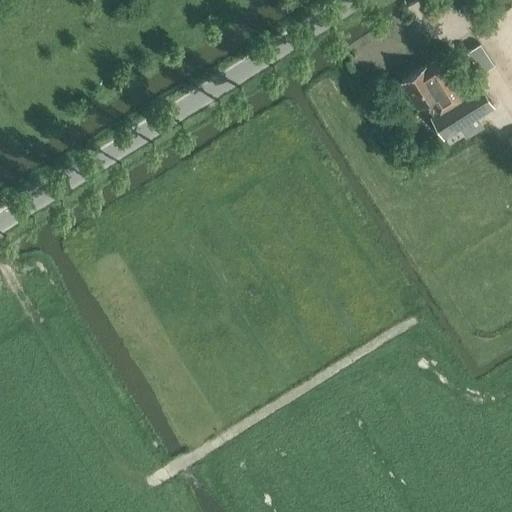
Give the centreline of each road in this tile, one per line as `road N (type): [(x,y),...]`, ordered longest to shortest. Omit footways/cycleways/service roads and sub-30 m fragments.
road 1 (track): [(0,259),(148,484),(413,319)]
road 2 (unclassified): [(0,224),(359,0)]
